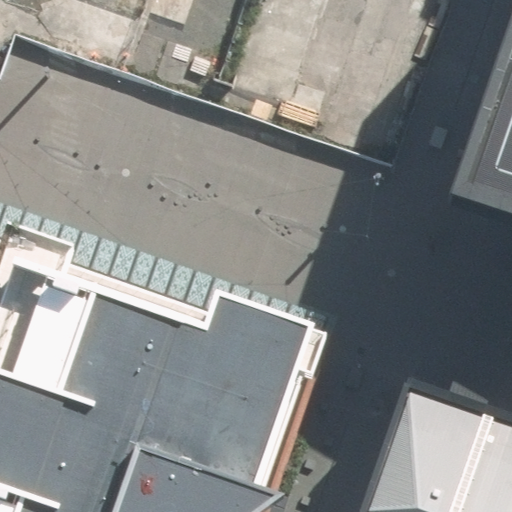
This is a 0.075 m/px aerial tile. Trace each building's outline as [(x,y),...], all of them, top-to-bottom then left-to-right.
[(132,0),(127,16),(219,48),(235,0),(132,0)] [(253,0),(230,71),(267,84),(272,69),(337,91),(366,0),(253,0)] [(511,22),(448,205),(511,225),(511,22)] [(0,305),(21,243),(0,235),(0,305)] [(265,511),(323,345),(21,243),(0,305),(0,511),(265,511)] [(511,511),(511,415),(411,381),(366,511),(511,511)]
